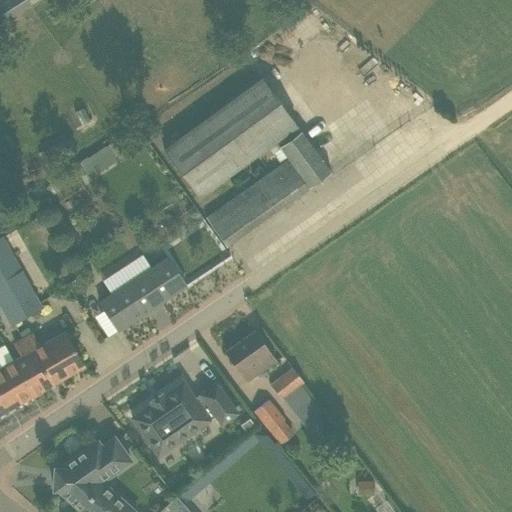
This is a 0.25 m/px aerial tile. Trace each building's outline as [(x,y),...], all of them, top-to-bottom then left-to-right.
[(277,142),(294,130),(298,127),(261,77),(163,149),(200,199),(277,142)] [(122,135),(108,145),(117,159),(146,140),(136,126),(122,135)] [(331,171),(319,155),(301,131),(297,134),(294,130),(277,142),(309,187),(331,171)] [(2,237),(0,237),(0,306),(10,325),(40,305),(2,237)] [(186,285),(175,268),(167,256),(99,301),(118,330),(186,285)] [(275,359),(254,330),(225,351),(246,380),(275,359)] [(33,332),(23,338),(31,352),(36,349),(54,382),(84,365),(64,332),(41,346),(33,332)] [(34,394),(54,382),(36,349),(31,352),(23,338),(13,343),(21,356),(15,360),(34,394)] [(0,413),(34,394),(15,360),(0,367),(0,413)] [(281,398),(302,382),(304,381),(293,367),(270,384),(281,398)] [(221,423),(237,412),(216,383),(194,398),(183,381),(164,394),(163,392),(149,402),(150,404),(132,417),(158,454),(216,415),(221,423)] [(284,420),(268,399),(253,411),(269,431),(279,445),(291,436),(281,422),(284,420)] [(136,511),(124,500),(102,480),(115,471),(131,460),(114,436),(101,445),(98,440),(59,467),(55,467),(54,488),(57,488),(83,511),(136,511)] [(374,481),(357,481),(357,494),(373,494),(374,481)]
